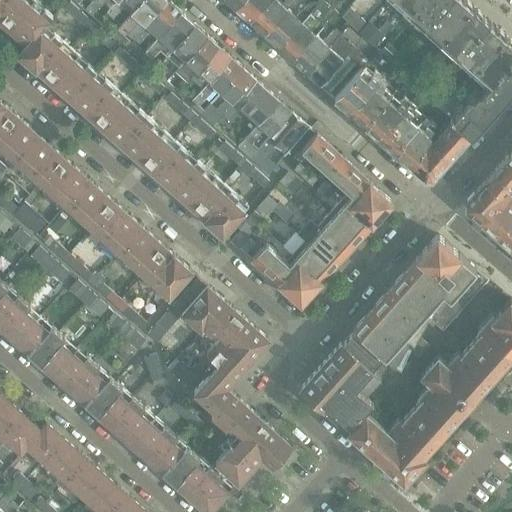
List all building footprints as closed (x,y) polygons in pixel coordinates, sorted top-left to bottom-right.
[(32,0),(4,0),(0,5),(0,20),(10,29),(34,2),(32,0)] [(97,0),(87,11),(94,17),(108,0),(115,0),(119,3),(121,0),(97,0)] [(121,0),(119,3),(114,9),(120,14),(125,9),(131,15),(144,0),(121,0)] [(168,0),(144,0),(131,15),(114,35),(127,46),(131,42),(126,37),(139,22),(145,27),(168,0)] [(182,13),(168,0),(145,27),(134,39),(141,45),(151,33),(159,40),(182,13)] [(225,0),(238,11),(247,0),(225,0)] [(247,0),(238,11),(252,23),(272,0),(247,0)] [(272,0),(252,23),(266,36),(288,11),(287,10),(296,0),(286,0),(282,6),(275,0),(272,0)] [(394,0),(408,12),(419,0),(394,0)] [(448,0),(419,0),(408,12),(424,27),(448,0)] [(474,6),(467,0),(448,0),(424,27),(441,42),(474,6)] [(302,23),(280,48),(293,62),(317,36),(324,27),(337,13),(323,1),(303,24),(302,23)] [(10,29),(27,44),(51,17),(34,2),(10,29)] [(64,9),(87,29),(93,23),(70,2),(64,9)] [(441,42),(457,56),(490,20),(474,6),(441,42)] [(266,36),(280,48),(302,23),(288,11),(266,36)] [(182,13),(159,40),(154,45),(160,50),(164,45),(172,52),(174,50),(196,25),(182,13)] [(36,68),(37,69),(61,41),(44,27),(52,18),(51,17),(27,44),(19,53),(36,69),(36,68)] [(457,56),(473,71),(507,35),(490,20),(457,56)] [(93,23),(87,29),(109,49),(115,43),(93,23)] [(174,63),(180,68),(208,36),(196,25),(174,50),(181,56),(174,63)] [(293,62),(307,74),(341,36),(335,31),(324,43),(317,36),(293,62)] [(511,40),(507,35),(473,71),(490,86),(511,62),(511,40)] [(208,36),(180,68),(186,74),(192,67),(198,72),(221,47),(208,36)] [(341,36),(307,74),(321,87),(344,61),(349,55),(355,49),(341,36)] [(61,41),(37,69),(53,84),(78,56),(61,41)] [(114,54),(138,75),(144,68),(120,47),(114,54)] [(199,86),(205,90),(233,58),(221,47),(198,72),(205,79),(199,86)] [(344,61),(321,87),(330,94),(358,63),(349,55),(344,61)] [(53,84),(70,98),(95,71),(78,56),(53,84)] [(233,58),(205,90),(195,102),(200,107),(216,89),(222,94),(245,69),(233,58)] [(434,101),(454,119),(471,135),(511,89),(511,62),(490,86),(482,95),(480,93),(475,97),(471,97),(452,81),(434,101)] [(144,68),(138,75),(159,94),(165,87),(144,68)] [(343,107),(350,112),(382,77),(375,71),(371,76),(363,68),(336,99),(343,107)] [(245,69),(222,94),(228,100),(219,111),(212,105),(202,116),(214,127),(228,111),(257,80),(245,69)] [(95,71),(70,98),(87,113),(112,86),(95,71)] [(350,112),(365,126),(393,95),(384,87),(388,83),(382,77),(350,112)] [(246,116),(269,90),(257,80),(228,111),(233,116),(239,109),(246,116)] [(87,113),(104,128),(129,101),(112,86),(87,113)] [(247,128),(252,133),(281,101),(269,90),(246,116),(253,121),(247,128)] [(166,100),(190,122),(196,116),(172,94),(166,100)] [(365,126),(379,139),(411,103),(405,98),(401,102),(393,95),(365,126)] [(104,128),(121,143),(146,116),(129,101),(104,128)] [(264,132),(270,137),(293,112),(281,101),(252,133),(238,148),(250,159),(251,158),(263,145),(257,140),(264,132)] [(411,103),(379,139),(394,152),(422,121),(413,113),(418,109),(411,103)] [(4,105),(0,109),(0,143),(21,120),(4,105)] [(270,137),(263,145),(251,158),(263,170),(268,174),(276,166),(269,160),(278,149),(280,151),(290,140),(294,143),(309,126),(293,112),(270,137)] [(121,143),(138,158),(163,130),(146,116),(121,143)] [(196,116),(190,122),(210,140),(216,133),(196,116)] [(433,143),(451,159),(471,135),(454,119),(433,143)] [(0,143),(0,153),(12,164),(38,134),(21,120),(0,143)] [(412,168),(413,169),(428,141),(437,126),(431,121),(427,126),(422,121),(394,152),(406,163),(405,163),(411,168),(412,168)] [(138,158),(155,173),(180,145),(163,130),(138,158)] [(302,148),(330,173),(344,157),(317,132),(302,148)] [(38,134),(12,164),(29,179),(55,149),(38,134)] [(219,147),(264,188),(270,182),(225,140),(219,147)] [(451,159),(433,143),(428,141),(413,169),(412,170),(416,173),(417,172),(425,180),(432,179),(451,159)] [(155,173),(172,188),(197,160),(180,145),(155,173)] [(55,149),(29,179),(38,187),(25,203),(14,215),(39,237),(50,224),(31,208),(44,193),(45,194),(72,164),(55,149)] [(511,157),(508,154),(486,179),(504,196),(508,191),(511,187),(511,157)] [(349,190),(343,197),(351,203),(371,181),(344,157),(330,173),(349,190)] [(197,160),(172,188),(189,203),(214,175),(197,160)] [(294,169),(303,177),(308,171),(299,163),(294,169)] [(72,164),(45,194),(62,209),(89,179),(72,164)] [(308,171),(303,177),(312,185),(318,179),(308,171)] [(280,181),(286,186),(294,177),(288,172),(280,181)] [(230,190),(214,175),(189,203),(206,218),(230,190)] [(89,179),(62,209),(79,224),(106,194),(89,179)] [(466,208),(482,222),(504,196),(486,179),(465,203),(466,208)] [(317,190),(323,195),(331,186),(325,181),(317,190)] [(371,181),(351,203),(373,223),(391,204),(391,199),(371,181)] [(11,202),(18,208),(34,189),(28,183),(11,202)] [(230,190),(206,218),(205,218),(223,234),(248,205),(230,190)] [(504,196),(482,222),(497,236),(511,219),(511,194),(508,191),(504,196)] [(18,208),(11,202),(0,192),(0,204),(12,214),(18,208)] [(79,224),(96,239),(123,209),(106,194),(79,224)] [(263,201),(272,209),(277,203),(268,195),(263,201)] [(343,197),(330,211),(360,238),(373,223),(351,203),(343,197)] [(272,209),(263,201),(257,207),(266,215),(272,209)] [(123,209),(96,239),(113,254),(140,224),(123,209)] [(238,229),(247,237),(263,219),(254,211),(238,229)] [(330,211),(318,225),(347,252),(360,238),(330,211)] [(0,214),(0,230),(5,234),(13,224),(1,214),(0,214)] [(305,239),(334,266),(347,252),(318,225),(310,219),(298,233),(305,239)] [(511,219),(497,236),(511,248),(511,219)] [(156,239),(140,224),(113,254),(130,269),(156,239)] [(11,240),(23,251),(31,241),(19,230),(11,240)] [(230,241),(239,248),(247,238),(239,231),(230,241)] [(43,241),(68,264),(74,258),(48,235),(43,241)] [(353,328),(354,329),(383,356),(384,355),(385,356),(386,356),(424,313),(443,329),(488,278),(440,235),(436,235),(353,328)] [(252,258),(279,283),(299,260),(292,254),(291,254),(271,236),(252,258)] [(241,247),(247,252),(255,243),(249,238),(241,247)] [(156,239),(130,269),(147,284),(173,254),(156,239)] [(292,254),(299,260),(322,281),(334,266),(305,239),(292,254)] [(31,256),(50,273),(58,264),(39,247),(31,256)] [(173,254),(147,284),(165,300),(191,269),(174,254),(173,254)] [(74,258),(68,264),(88,282),(94,275),(74,258)] [(299,260),(279,283),(299,301),(304,300),(322,281),(299,260)] [(58,264),(50,273),(62,282),(69,274),(58,264)] [(94,275),(88,282),(106,297),(111,291),(94,275)] [(204,328),(227,302),(207,284),(206,285),(197,278),(147,335),(157,343),(182,315),(201,332),(204,328)] [(177,484),(207,511),(209,511),(232,487),(58,332),(0,280),(0,327),(27,352),(41,365),(42,365),(84,402),(99,415),(162,472),(177,485),(177,484)] [(69,290),(82,301),(89,292),(77,281),(69,290)] [(106,297),(122,312),(128,305),(111,291),(106,297)] [(89,292),(82,301),(100,317),(107,308),(89,292)] [(367,409),(348,431),(405,481),(427,457),(424,454),(464,409),(465,409),(467,407),(466,407),(476,396),(478,394),(511,355),(511,298),(511,297),(510,298),(496,314),(492,311),(477,328),(480,330),(461,352),(458,349),(447,362),(438,354),(420,374),(427,380),(426,381),(428,383),(418,394),(421,397),(402,419),(398,416),(388,428),(367,409)] [(215,330),(221,336),(231,344),(250,322),(227,302),(204,328),(212,334),(215,330)] [(128,305),(122,312),(141,328),(147,322),(128,305)] [(107,323),(137,350),(145,341),(114,314),(107,323)] [(232,445),(255,466),(256,465),(255,464),(263,456),(274,467),(276,464),(278,464),(281,460),(282,458),(285,455),(287,454),(290,451),(290,449),(293,446),(290,443),(289,441),(285,437),(283,437),(227,387),(269,339),(250,322),(231,344),(221,336),(206,354),(217,364),(209,374),(198,365),(191,373),(176,359),(168,368),(194,390),(193,392),(214,410),(211,414),(226,428),(229,424),(242,435),(232,445)] [(300,388),(348,431),(367,409),(366,408),(373,400),(361,389),(353,397),(349,394),(373,367),(383,356),(354,329),(344,341),(343,340),(300,388)] [(420,336),(410,349),(419,357),(429,344),(420,336)] [(145,358),(155,388),(167,384),(157,354),(145,358)] [(158,400),(165,406),(173,396),(166,390),(158,400)] [(10,401),(2,394),(0,397),(0,435),(4,439),(5,439),(12,430),(6,425),(20,409),(12,402),(10,401)] [(172,408),(191,425),(198,418),(178,400),(172,408)] [(26,446),(41,429),(20,409),(6,425),(12,430),(5,439),(21,452),(26,446)] [(198,418),(191,425),(199,432),(206,425),(198,418)] [(46,422),(41,429),(26,446),(42,460),(41,461),(48,468),(49,467),(65,481),(86,457),(78,450),(79,449),(46,422)] [(255,466),(232,445),(226,439),(220,446),(225,451),(214,462),(238,484),(250,470),(250,471),(255,466)] [(86,457),(65,481),(87,500),(98,488),(91,482),(101,471),(94,464),(86,457)] [(87,500),(100,511),(106,511),(125,491),(117,484),(117,485),(101,471),(91,482),(98,488),(87,500)] [(11,483),(20,490),(28,481),(18,472),(15,473),(13,477),(15,479),(11,483)] [(28,481),(20,490),(30,499),(39,490),(28,481)] [(0,500),(9,491),(2,484),(0,486),(0,500)] [(0,500),(0,511),(13,511),(16,509),(19,506),(11,500),(15,495),(9,490),(9,491),(0,500)] [(125,491),(106,511),(133,511),(140,505),(133,499),(133,498),(125,491)] [(35,503),(44,511),(49,505),(40,497),(35,503)]
